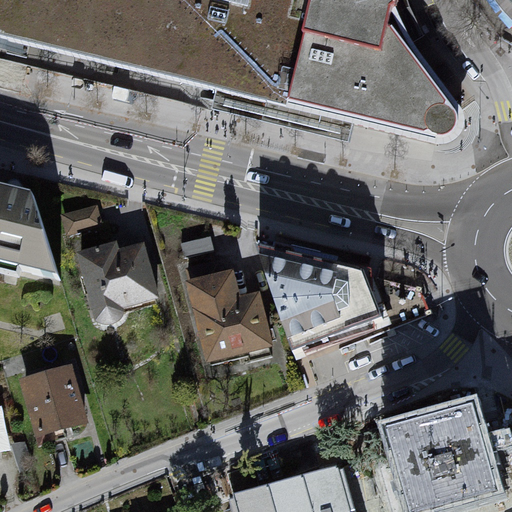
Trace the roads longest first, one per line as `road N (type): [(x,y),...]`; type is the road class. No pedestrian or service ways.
road 1 (residential): [(498,301),(478,329),(403,379),(116,477),(40,511)]
road 2 (primary): [(493,197),(401,207),(87,144)]
road 3 (primary): [(87,144),(414,242),(477,273)]
road 4 (residential): [(511,131),(444,0)]
